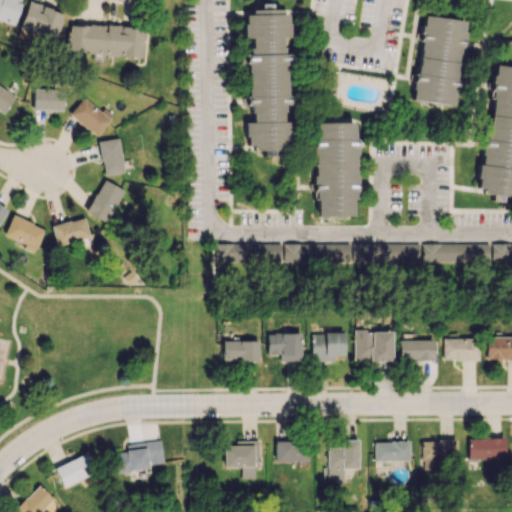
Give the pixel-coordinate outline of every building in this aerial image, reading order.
[(19,2),(17,2),(17,0),(0,0),(0,21),(12,25),(19,2)] [(62,13),(26,1),(18,28),(53,40),(62,13)] [(291,145),(287,14),(241,15),(245,146),(291,145)] [(423,14),(464,20),(453,106),(412,100),(423,14)] [(68,24),(141,29),(139,57),(66,53),(68,24)] [(511,195),(475,189),(496,62),(505,63),(509,39),(511,39),(511,195)] [(0,111),(3,113),(13,95),(0,87),(0,111)] [(62,90),(31,89),(30,109),(61,110),(62,90)] [(111,115),(102,107),(99,111),(82,97),(67,114),(94,136),(111,115)] [(351,125),(351,217),(313,217),(314,125),(351,125)] [(101,175),(121,173),(118,138),(98,140),(101,175)] [(84,211),(105,223),(122,190),(102,179),(84,211)] [(2,238),(35,248),(42,226),(8,216),(2,238)] [(49,226),(55,246),(88,236),(82,216),(49,226)] [(217,243),(511,243),(511,262),(217,262),(217,243)] [(388,330),(351,331),(351,361),(389,360),(388,330)] [(332,361),(332,355),(342,355),(342,331),(309,332),(309,361),(332,361)] [(264,333),(265,354),(278,354),(278,360),(299,360),(298,332),(264,333)] [(511,335),(483,336),(483,359),(511,358),(511,335)] [(475,337),(440,338),(440,360),(475,360),(475,337)] [(431,339),(397,339),(397,361),(431,360),(431,339)] [(256,340),(221,340),(220,361),(256,361),(256,340)] [(503,438),(467,437),(466,458),(502,459),(503,438)] [(356,439),(339,440),(339,447),(325,447),(325,468),(321,468),(322,480),(342,480),(341,468),(356,468),(356,439)] [(162,462),(159,440),(124,445),(125,451),(109,453),(112,473),(147,468),(146,465),(162,462)] [(222,467),(239,467),(239,479),(253,478),(253,466),(257,466),(257,440),(234,441),(234,446),(221,446),(222,467)] [(421,466),(454,466),(454,440),(421,440),(421,466)] [(306,441),(273,441),(273,461),(307,461),(306,441)] [(372,442),(373,460),(407,460),(407,441),(372,442)] [(52,468),(61,486),(94,471),(85,452),(52,468)] [(38,511),(52,499),(37,484),(9,511),(10,511),(38,511)]
